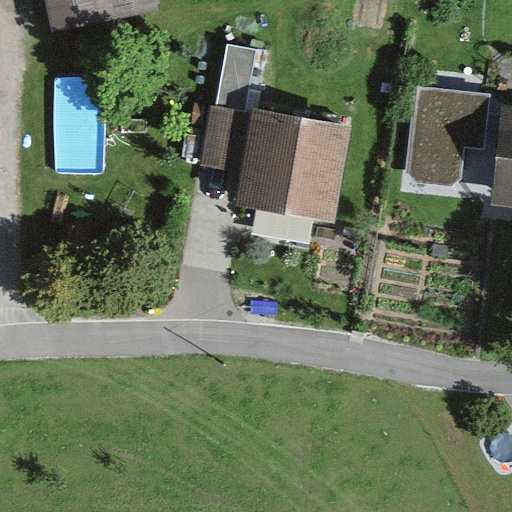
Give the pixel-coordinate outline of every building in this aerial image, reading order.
[(152,0),(49,0),(55,26),(154,6),(152,0)] [(258,50),(228,44),(216,108),(246,113),(258,50)] [(484,102),(424,95),(415,171),(421,177),(451,180),(456,174),(460,140),(480,142),(484,102)] [(346,130),(258,115),(243,202),(331,217),(346,130)] [(511,197),(511,119),(511,120),(503,196),(511,197)]
